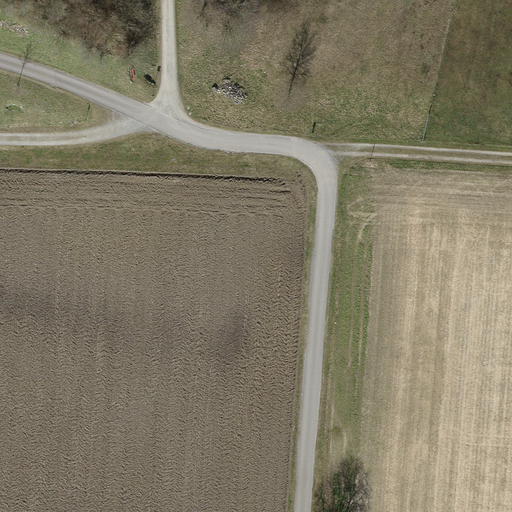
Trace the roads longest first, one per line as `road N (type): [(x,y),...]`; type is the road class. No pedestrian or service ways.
road 1 (track): [(304,511),(328,194),(323,164),(299,148),(213,140),(155,118)]
road 2 (track): [(511,159),(314,154)]
road 3 (track): [(0,59),(155,118)]
road 4 (track): [(155,118),(77,137),(0,138)]
road 5 (track): [(155,118),(170,78),(167,0)]
